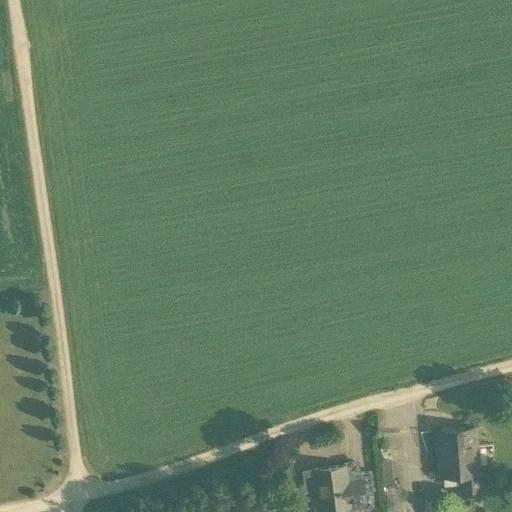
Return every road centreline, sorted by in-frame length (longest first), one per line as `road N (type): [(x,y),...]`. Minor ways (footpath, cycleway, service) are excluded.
road 1 (track): [(76,498),(9,0)]
road 2 (track): [(76,498),(321,418),(511,367)]
